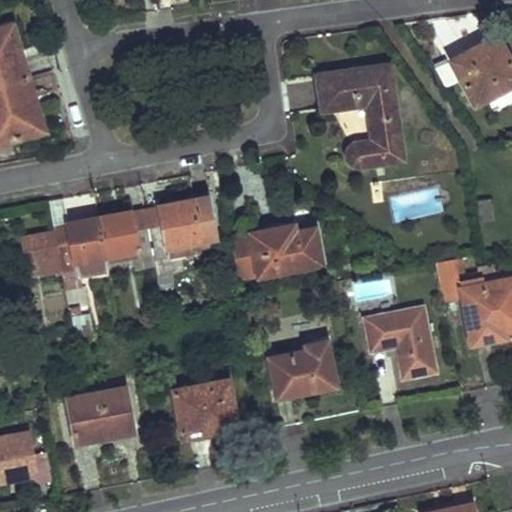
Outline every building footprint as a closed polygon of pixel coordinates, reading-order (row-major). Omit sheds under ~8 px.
[(11,22),(0,25),(0,82),(27,74),(11,22)] [(511,64),(494,33),(449,58),(473,101),(511,79),(511,64)] [(379,64),(318,72),(323,107),(365,101),(370,138),(352,140),(347,141),(344,148),(345,157),(354,162),(401,157),(390,79),(379,64)] [(27,74),(0,82),(0,139),(43,126),(27,74)] [(438,185),(388,197),(394,223),(444,212),(438,185)] [(159,206),(145,209),(153,249),(166,245),(165,241),(218,231),(209,190),(157,199),(159,206)] [(486,199),(474,200),(476,218),(488,217),(486,199)] [(130,205),(98,210),(106,252),(137,247),(138,251),(153,249),(145,209),(132,211),(130,205)] [(66,225),(55,228),(63,267),(73,265),(71,259),(106,252),(98,210),(65,217),(66,225)] [(291,223),(230,233),(236,276),(320,260),(312,224),(293,227),(291,223)] [(55,228),(24,233),(30,273),(63,267),(55,228)] [(109,268),(106,252),(71,259),(73,265),(75,273),(109,268)] [(479,269),(456,273),(470,341),(506,334),(504,328),(511,326),(511,273),(482,278),(479,269)] [(428,270),(409,276),(416,298),(435,292),(428,270)] [(436,379),(422,304),(364,315),(369,348),(395,343),(404,385),(436,379)] [(83,311),(72,312),(76,331),(86,330),(83,311)] [(304,346),(266,354),(273,394),(332,382),(324,339),(303,343),(304,346)] [(227,376),(173,387),(183,435),(236,423),(227,376)] [(125,384),(68,396),(76,439),(134,429),(125,384)] [(26,428),(0,433),(0,477),(35,470),(26,428)] [(473,511),(471,503),(424,511),(473,511)]
